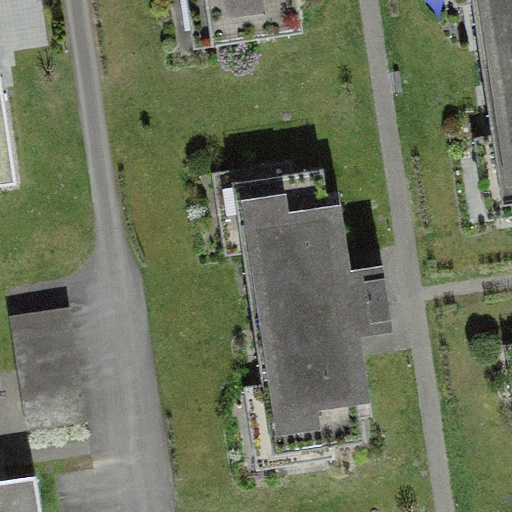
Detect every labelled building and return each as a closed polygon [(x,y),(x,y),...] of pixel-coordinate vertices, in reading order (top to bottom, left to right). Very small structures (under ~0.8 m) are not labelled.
[(200,0),(208,49),(268,40),(266,27),(297,23),(293,0),(200,0)] [(511,0),(467,0),(500,220),(511,218),(511,0)] [(0,187),(12,186),(0,105),(0,187)] [(329,448),(360,443),(319,171),(289,176),(287,163),(227,172),(271,469),(331,460),(329,448)] [(381,280),(361,283),(367,324),(387,321),(381,280)] [(82,423),(66,310),(6,318),(23,431),(82,423)] [(0,511),(35,511),(31,478),(0,483),(0,511)]
